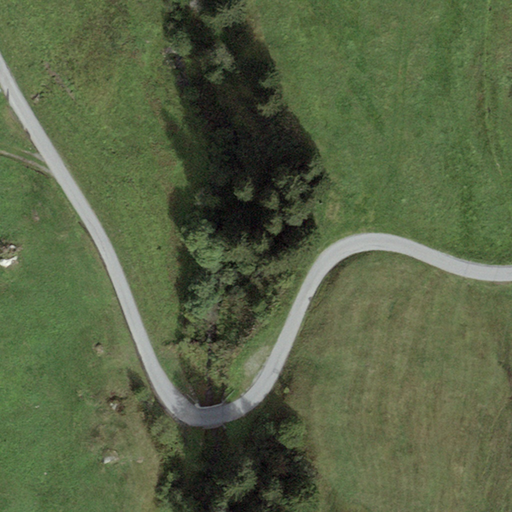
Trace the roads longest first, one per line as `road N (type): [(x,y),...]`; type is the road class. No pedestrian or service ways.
road 1 (unclassified): [(0,63),(122,287),(167,395),(188,415),(200,415)]
road 2 (unclassified): [(222,412),(259,386),(327,259),(344,247),(392,243),(455,268),(511,274)]
